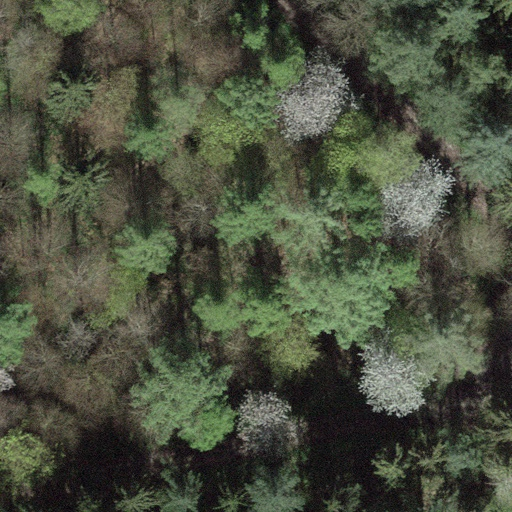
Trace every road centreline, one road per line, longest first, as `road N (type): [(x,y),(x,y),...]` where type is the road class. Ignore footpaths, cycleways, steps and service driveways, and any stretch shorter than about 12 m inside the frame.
road 1 (track): [(0,507),(511,404)]
road 2 (track): [(281,0),(511,228)]
